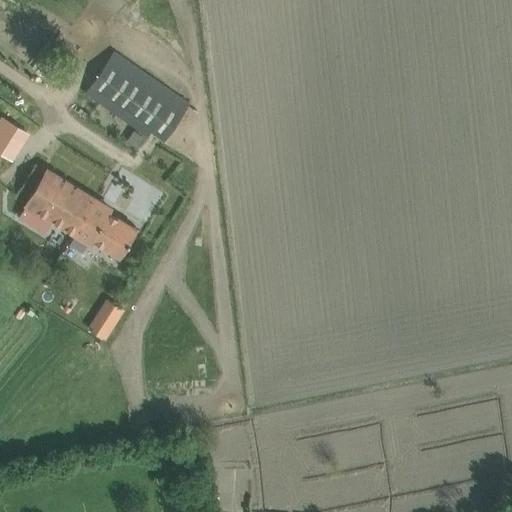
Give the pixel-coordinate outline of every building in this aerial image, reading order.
[(183,115),(168,105),(172,99),(111,57),(87,91),(163,144),(183,115)] [(0,154),(8,159),(23,129),(0,117),(0,154)] [(133,149),(143,136),(133,129),(124,142),(133,149)] [(46,168),(25,202),(89,242),(91,238),(120,255),(136,228),(108,211),(110,207),(46,168)] [(106,297),(100,308),(117,318),(123,308),(106,297)]
